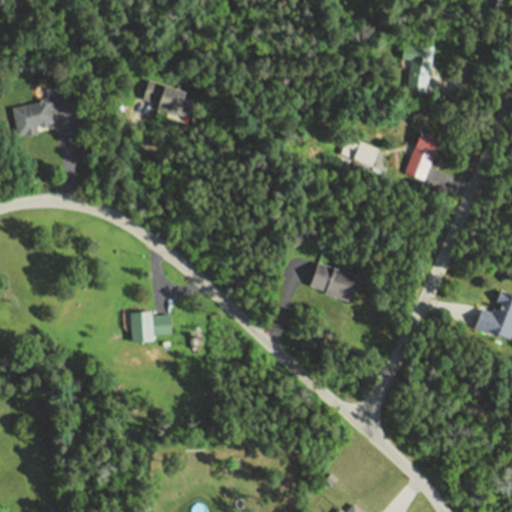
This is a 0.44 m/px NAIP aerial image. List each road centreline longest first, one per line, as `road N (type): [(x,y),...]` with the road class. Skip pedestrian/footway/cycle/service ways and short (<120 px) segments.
road 1 (residential): [(446,511),(361,424),(131,225),(65,201),(0,207)]
road 2 (residential): [(361,424),(511,93)]
